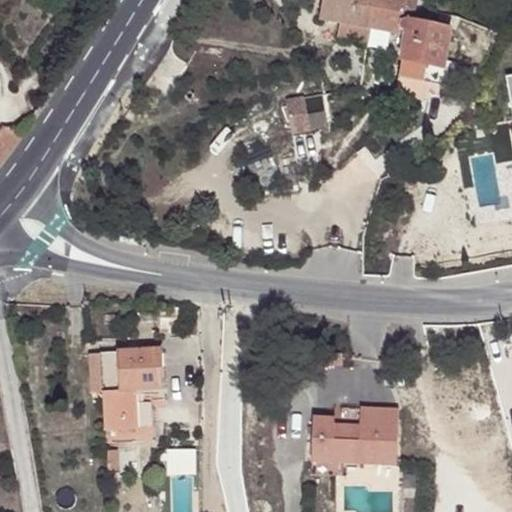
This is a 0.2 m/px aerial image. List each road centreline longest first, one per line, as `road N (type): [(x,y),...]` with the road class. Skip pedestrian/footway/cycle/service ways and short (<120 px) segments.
road 1 (residential): [(511,295),(453,304),(330,299),(164,273)]
road 2 (tertiary): [(23,203),(160,0)]
road 3 (tertiary): [(126,0),(1,188)]
road 4 (track): [(237,288),(227,469),(235,511)]
road 5 (residential): [(0,250),(58,265),(164,273)]
road 6 (residential): [(164,273),(83,249),(23,203)]
road 7 (residential): [(0,355),(30,511)]
